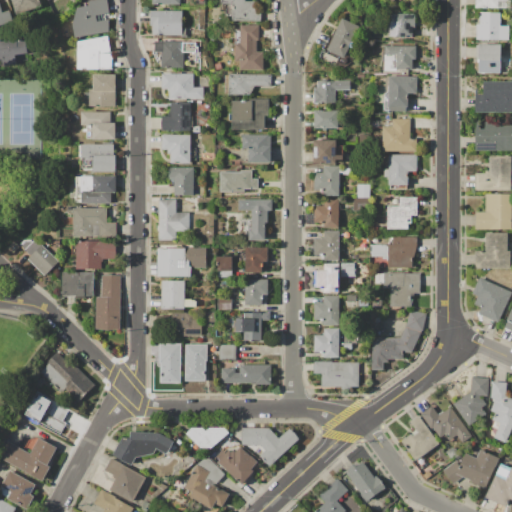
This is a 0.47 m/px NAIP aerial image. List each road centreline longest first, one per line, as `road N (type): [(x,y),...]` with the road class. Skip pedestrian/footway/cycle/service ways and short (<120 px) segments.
road 1 (tertiary): [(447,0),(451,338),(438,367),(265,511)]
road 2 (residential): [(295,409),(294,71),(284,0)]
road 3 (residential): [(129,392),(139,372),(137,69),(127,0)]
road 4 (residential): [(54,511),(129,392),(149,407),(328,411),(366,423)]
road 5 (residential): [(366,423),(416,491),(457,511)]
road 6 (residential): [(129,392),(34,305)]
